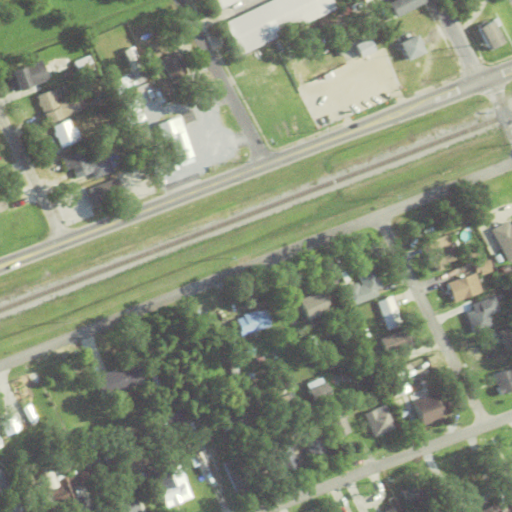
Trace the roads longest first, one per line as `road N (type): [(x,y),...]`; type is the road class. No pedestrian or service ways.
road 1 (residential): [(0,367),(511,165)]
road 2 (secondary): [(0,267),(511,70)]
road 3 (residential): [(263,511),(511,416)]
road 4 (residential): [(379,217),(488,426)]
road 5 (residential): [(269,164),(179,0)]
road 6 (residential): [(65,243),(0,116)]
